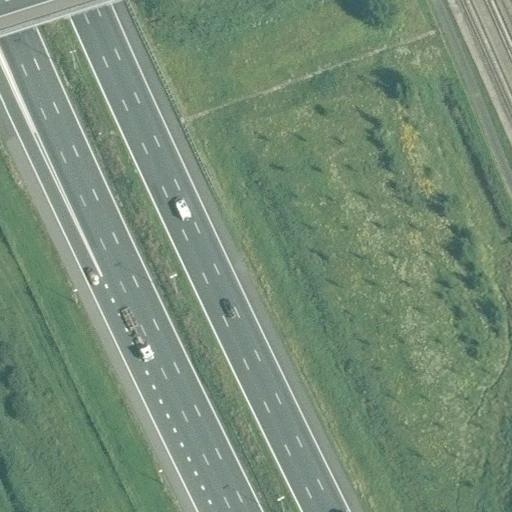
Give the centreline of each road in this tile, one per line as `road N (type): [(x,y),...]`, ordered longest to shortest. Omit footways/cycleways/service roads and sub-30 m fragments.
road 1 (motorway): [(323,511),(84,0)]
road 2 (motorway): [(1,0),(118,265)]
road 3 (motorway): [(118,265),(238,511)]
road 4 (motorway): [(0,81),(118,265)]
